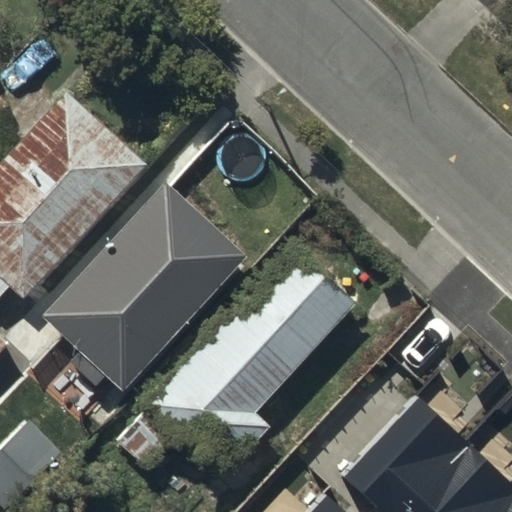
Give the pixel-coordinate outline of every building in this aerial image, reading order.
[(145,169),(67,97),(0,169),(0,297),(7,290),(22,303),(145,169)] [(247,263),(165,188),(40,322),(78,358),(70,367),(95,390),(103,381),(122,398),(247,263)] [(347,312),(281,253),(136,415),(221,491),(269,437),(250,420),(347,312)] [(389,511),(477,416),(411,357),(269,511),(389,511)] [(169,448),(140,422),(119,446),(148,471),(169,448)] [(10,511),(64,459),(29,424),(0,452),(0,507),(4,511),(10,511)] [(511,511),(511,492),(493,511),(511,511)]
